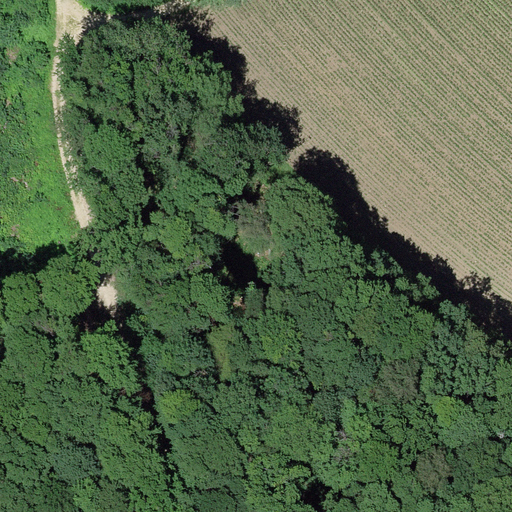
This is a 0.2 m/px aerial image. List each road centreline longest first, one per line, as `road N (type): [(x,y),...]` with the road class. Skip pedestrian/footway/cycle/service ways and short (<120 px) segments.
road 1 (track): [(182,511),(55,126),(51,0)]
road 2 (track): [(47,44),(186,0)]
